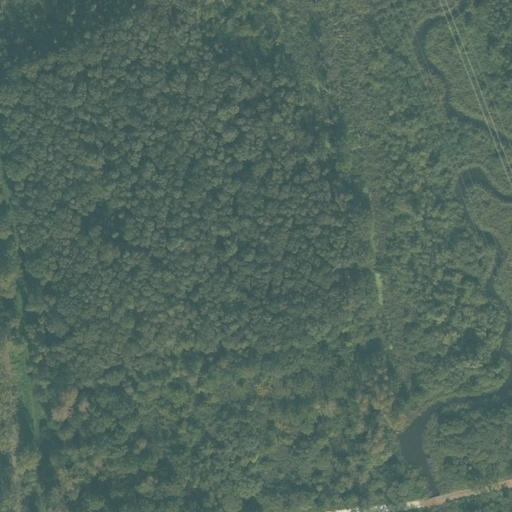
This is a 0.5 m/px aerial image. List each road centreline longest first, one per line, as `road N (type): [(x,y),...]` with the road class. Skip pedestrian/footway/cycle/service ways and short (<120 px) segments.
road 1 (unclassified): [(21,511),(0,321)]
road 2 (track): [(337,511),(427,501),(511,478)]
